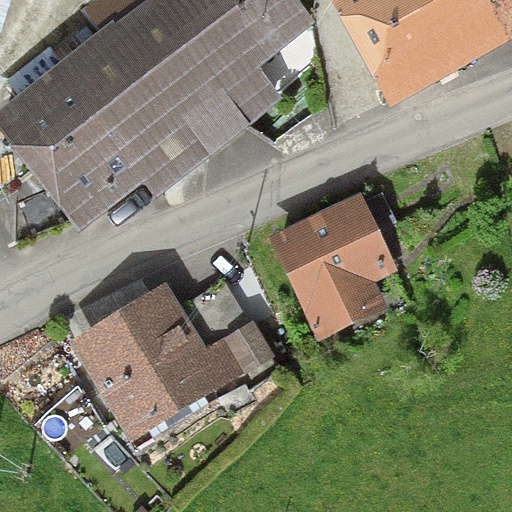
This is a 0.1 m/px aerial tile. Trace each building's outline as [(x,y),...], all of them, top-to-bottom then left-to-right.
[(288,0),(137,0),(148,13),(63,78),(138,174),(155,196),(270,104),(245,73),(307,23),(288,0)] [(108,0),(105,5),(104,12),(105,18),(108,23),(113,27),(119,28),(126,27),(131,24),(135,18),(136,12),(135,6),(132,1),(131,0),(108,0)] [(480,0),(336,0),(392,103),(503,40),(480,0)] [(511,35),(511,0),(480,0),(503,40),(511,35)] [(138,174),(63,78),(44,58),(8,89),(25,109),(0,128),(76,223),(138,174)] [(383,272),(368,241),(393,229),(379,200),(277,249),(319,336),(372,310),(359,284),(383,272)] [(274,373),(271,368),(279,364),(258,327),(194,367),(156,306),(83,351),(105,386),(100,389),(104,396),(109,392),(131,428),(137,424),(149,443),(205,408),(193,389),(202,384),(210,396),(236,380),(244,393),(274,373)] [(215,404),(224,421),(250,407),(241,390),(215,404)]
